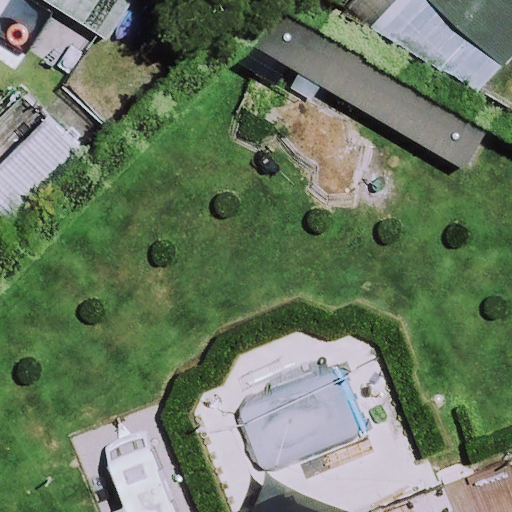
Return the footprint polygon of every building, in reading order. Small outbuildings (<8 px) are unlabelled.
[(103,0),(54,0),(90,22),(103,0)] [(511,50),(511,0),(432,0),(500,63),(511,50)] [(323,8),(290,63),(458,165),(491,110),(323,8)] [(76,155),(38,109),(0,140),(0,201),(8,212),(76,155)] [(500,511),(487,474),(429,494),(378,511),(500,511)]
